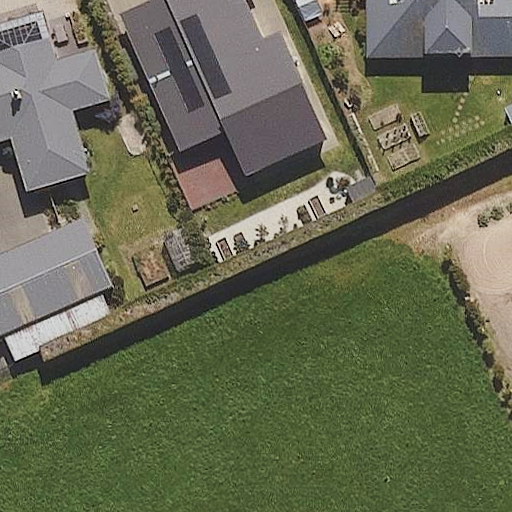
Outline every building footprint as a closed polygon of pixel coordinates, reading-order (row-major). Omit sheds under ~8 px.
[(334,150),(267,0),(173,0),(175,3),(129,24),(189,159),(235,139),(255,185),(334,150)] [(511,0),(374,0),(374,62),(436,62),(436,74),(490,73),(490,62),(511,62),(511,0)] [(49,56),(39,24),(0,36),(0,147),(18,142),(36,199),(97,181),(78,118),(115,107),(96,42),(49,56)] [(139,112),(115,122),(130,159),(154,150),(139,112)] [(0,262),(0,323),(17,365),(115,325),(105,301),(120,295),(90,225),(0,262)] [(192,230),(166,242),(187,287),(213,275),(192,230)]
